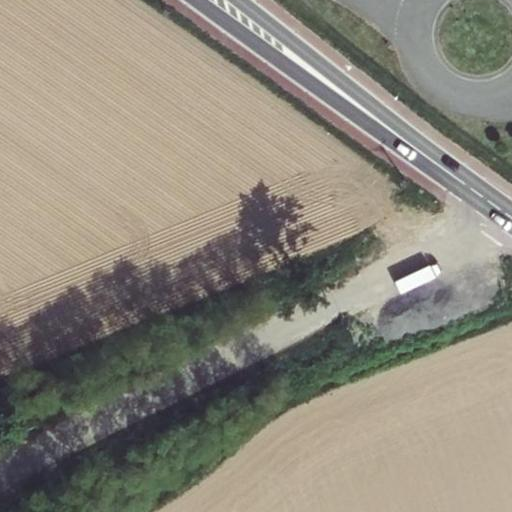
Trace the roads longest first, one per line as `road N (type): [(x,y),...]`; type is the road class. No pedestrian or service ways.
road 1 (track): [(511,218),(64,435),(0,475)]
road 2 (secondary): [(191,0),(511,217)]
road 3 (secondary): [(511,217),(242,0)]
